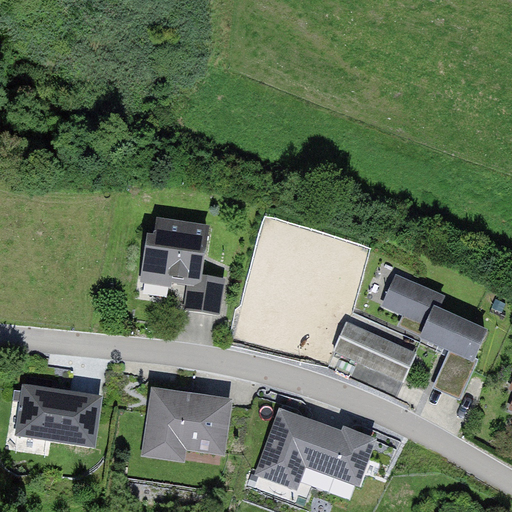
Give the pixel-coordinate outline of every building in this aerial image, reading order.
[(153,237),(144,236),(137,284),(185,291),(182,312),(218,317),(224,279),(202,276),(208,229),(155,222),(153,237)] [(441,299),(392,276),(378,307),(427,330),(441,299)] [(487,336),(439,314),(424,346),(472,368),(487,336)] [(344,328),(334,353),(403,381),(413,356),(344,328)] [(97,397),(19,390),(15,440),(93,447),(97,397)] [(231,404),(148,393),(140,457),(223,468),(231,404)] [(349,511),(373,446),(275,411),(247,488),(314,511),(349,511)]
